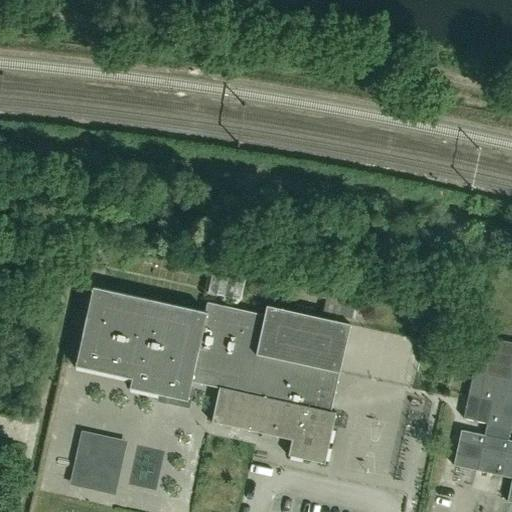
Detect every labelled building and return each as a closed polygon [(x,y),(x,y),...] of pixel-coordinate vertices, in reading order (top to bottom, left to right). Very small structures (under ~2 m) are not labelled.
[(88,259),(97,261),(104,263),(107,251),(90,247),(88,259)] [(207,292),(240,299),(245,276),(212,269),(207,292)] [(128,388),(157,394),(187,400),(191,382),(218,388),(211,422),(291,440),(287,455),(324,464),(335,412),(330,411),(350,324),(265,305),(263,314),(206,302),(204,311),(92,287),(74,366),(131,378),(128,388)] [(351,318),(355,299),(327,293),(323,311),(351,318)] [(460,430),(453,465),(511,478),(506,501),(511,502),(511,440),(508,440),(510,428),(511,428),(511,342),(492,338),(484,373),(473,371),(463,418),(486,423),(484,435),(460,430)]
